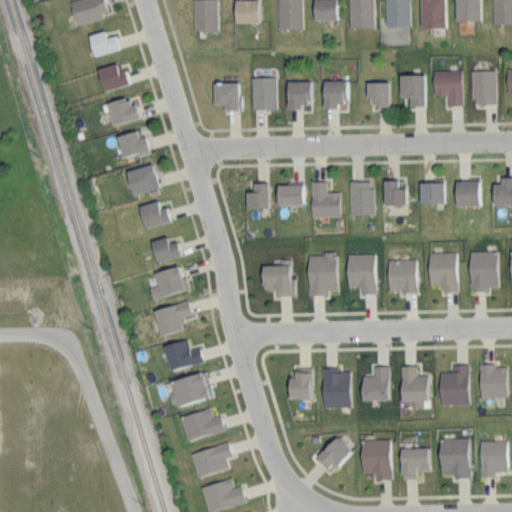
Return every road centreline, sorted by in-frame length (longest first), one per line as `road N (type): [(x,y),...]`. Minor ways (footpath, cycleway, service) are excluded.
road 1 (residential): [(144,0),(270,450),(296,492)]
road 2 (residential): [(511,141),(188,145)]
road 3 (residential): [(238,332),(511,326)]
